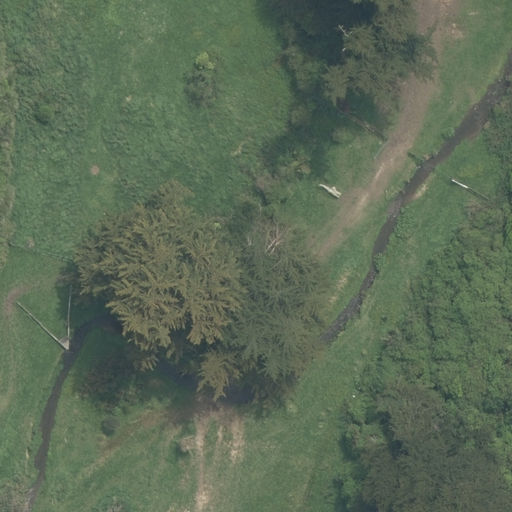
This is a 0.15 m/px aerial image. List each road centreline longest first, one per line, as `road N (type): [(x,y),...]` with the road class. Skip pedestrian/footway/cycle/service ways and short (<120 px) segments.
road 1 (track): [(418,0),(418,69),(398,138),(365,198),(315,256),(263,303),(185,327),(97,339),(28,375)]
road 2 (track): [(263,303),(241,340),(233,450),(211,511)]
